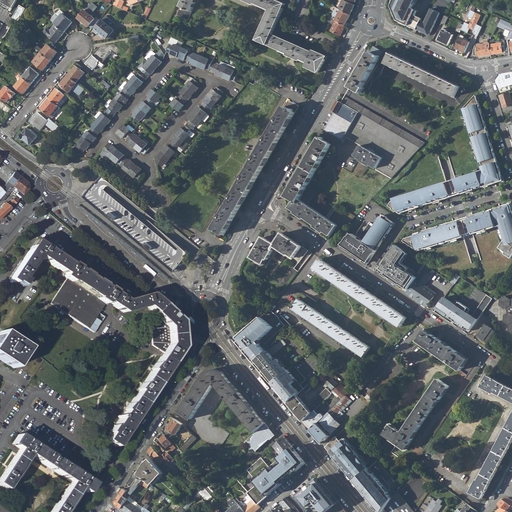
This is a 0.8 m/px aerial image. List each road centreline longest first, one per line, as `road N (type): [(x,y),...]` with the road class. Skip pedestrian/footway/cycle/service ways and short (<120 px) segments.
road 1 (secondary): [(372,511),(219,319)]
road 2 (tertiary): [(262,205),(364,27)]
road 3 (residential): [(511,190),(401,225),(367,274)]
road 4 (residential): [(367,274),(511,371)]
road 5 (secondary): [(58,197),(65,217),(152,290),(186,304)]
road 6 (residential): [(180,286),(155,281),(76,212),(69,187)]
road 7 (secondary): [(100,501),(184,373)]
road 8 (secondary): [(220,348),(316,467)]
road 9 (residential): [(110,135),(171,63),(213,80)]
road 10 (residential): [(262,205),(367,274)]
